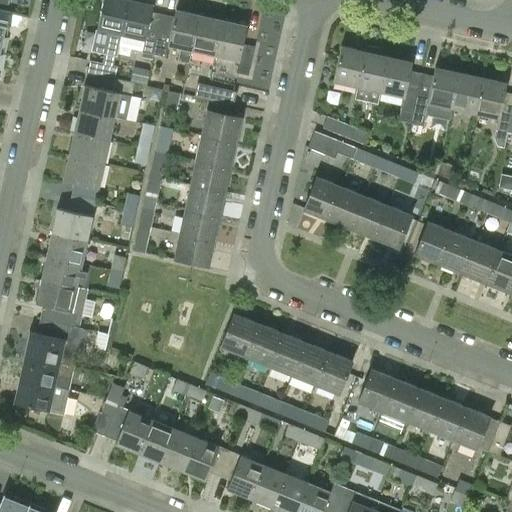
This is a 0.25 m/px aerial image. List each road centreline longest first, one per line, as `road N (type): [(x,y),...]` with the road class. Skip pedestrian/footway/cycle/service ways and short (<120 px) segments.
road 1 (residential): [(160,511),(0,447),(0,246),(53,0)]
road 2 (residential): [(511,373),(262,267),(315,0)]
road 3 (residential): [(511,27),(386,0)]
